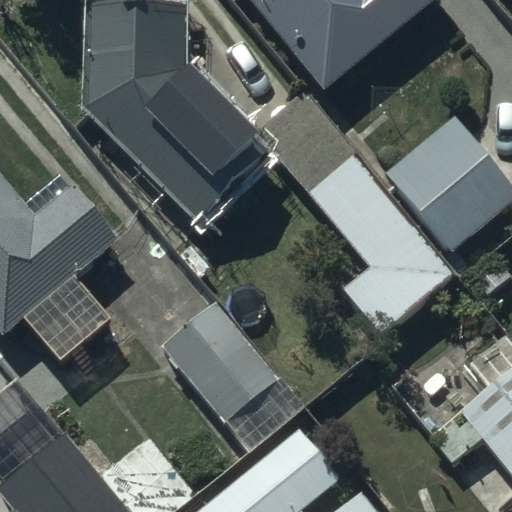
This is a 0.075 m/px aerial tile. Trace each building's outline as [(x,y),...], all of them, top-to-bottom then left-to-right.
[(239,0),(322,103),(442,3),(439,0),(239,0)] [(184,19),(83,12),(80,121),(193,235),(265,163),(183,80),(184,19)] [(451,286),(301,100),(254,142),(371,279),(344,301),(379,344),(451,286)] [(511,200),(449,127),(383,183),(451,262),(511,210),(511,200)] [(0,189),(0,346),(1,348),(23,330),(58,374),(109,332),(75,289),(117,254),(71,197),(32,229),(0,189)] [(217,312),(161,354),(223,433),(225,431),(248,461),(306,416),(282,385),(277,389),(217,312)] [(511,354),(503,344),(468,373),(489,398),(460,421),(511,484),(511,354)] [(93,483),(116,511),(182,511),(199,499),(151,438),(93,483)] [(313,511),(337,493),(295,442),(209,511),(313,511)] [(116,511),(93,483),(62,445),(0,493),(0,503),(7,511),(116,511)] [(368,511),(360,501),(346,511),(368,511)]
